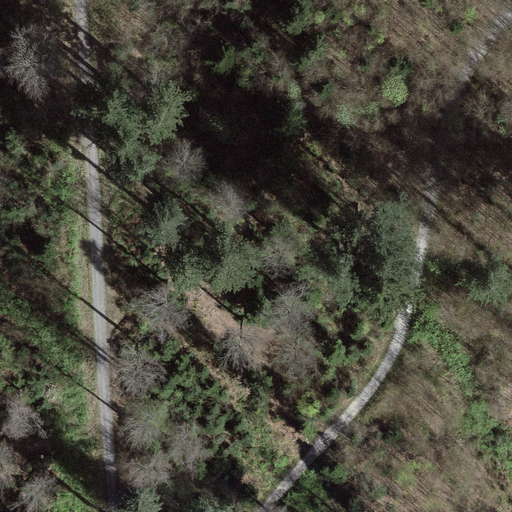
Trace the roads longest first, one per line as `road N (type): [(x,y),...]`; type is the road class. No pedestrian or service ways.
road 1 (track): [(511,15),(478,54),(450,112),(396,347),(374,387),(261,511)]
road 2 (track): [(117,511),(82,0)]
